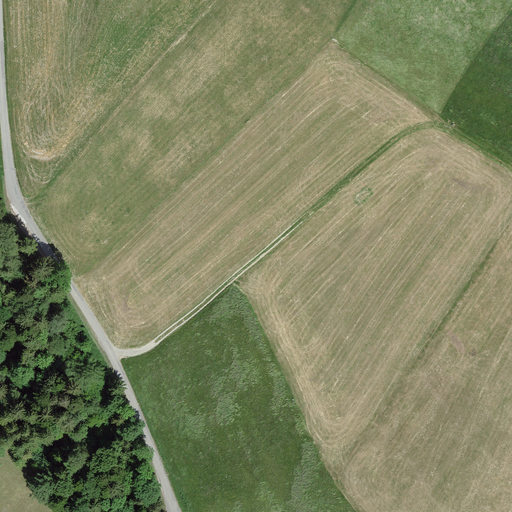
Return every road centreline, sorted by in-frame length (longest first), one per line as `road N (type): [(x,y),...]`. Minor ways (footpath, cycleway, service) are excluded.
road 1 (unclassified): [(178,511),(109,350),(16,194),(0,60)]
road 2 (track): [(109,350),(148,347),(395,140)]
